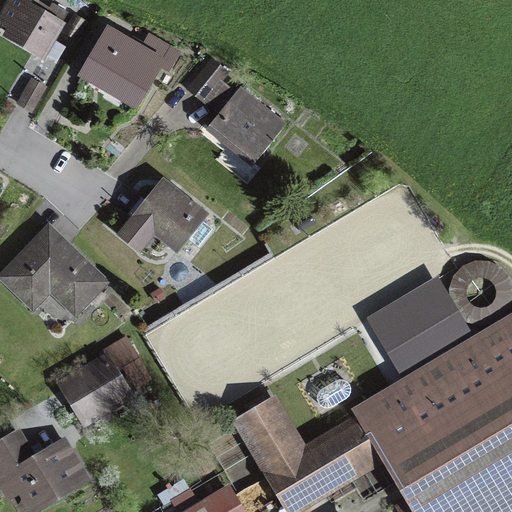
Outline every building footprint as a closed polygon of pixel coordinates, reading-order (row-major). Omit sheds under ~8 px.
[(42,53),(56,61),(66,45),(52,37),(65,15),(53,8),(47,19),(27,7),(30,2),(26,0),(12,0),(1,20),(14,28),(9,35),(41,54),(42,53)] [(144,53),(107,31),(84,69),(138,101),(161,63),(144,53)] [(153,39),(144,53),(161,63),(168,67),(177,53),(153,39)] [(202,102),(220,80),(226,72),(212,61),(188,90),(202,102)] [(32,80),(18,104),(31,112),(45,88),(32,80)] [(235,147),(239,142),(259,158),(286,125),(240,88),(209,126),(235,147)] [(206,215),(178,193),(172,199),(157,187),(120,235),(140,251),(156,231),(178,249),(188,238),(198,246),(208,233),(198,225),(206,215)] [(69,248),(53,264),(33,245),(2,277),(33,307),(50,289),(75,313),(105,282),(69,248)] [(511,511),(511,330),(367,417),(388,451),(424,511),(511,511)] [(126,392),(114,371),(138,357),(126,338),(100,353),(106,363),(65,388),(83,418),(126,392)] [(255,385),(254,372),(247,361),(237,353),(224,350),(211,353),(201,361),(194,372),(193,386),(197,398),(207,408),(219,413),(232,412),(244,406),(252,397),(255,385)] [(293,508),(388,451),(367,417),(302,455),(272,405),(242,423),(293,508)] [(85,479),(63,442),(29,462),(13,436),(0,443),(0,481),(0,482),(14,474),(35,509),(85,479)] [(241,511),(229,491),(193,511),(241,511)]
